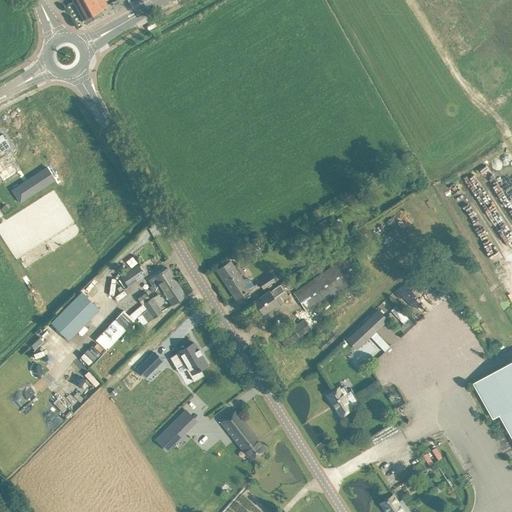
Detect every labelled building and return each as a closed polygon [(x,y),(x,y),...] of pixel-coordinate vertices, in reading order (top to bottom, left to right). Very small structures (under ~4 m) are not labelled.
[(72,0),(73,0),(83,20),(101,10),(101,9),(106,7),(106,6),(102,0),(72,0)] [(511,0),(428,0),(491,109),(511,96),(511,0)] [(0,153),(10,146),(2,134),(0,135),(0,153)] [(47,167),(12,190),(20,202),(55,180),(47,167)] [(295,291),(308,310),(360,274),(347,255),(295,291)] [(245,278),(243,280),(230,261),(217,270),(236,299),(249,290),(249,289),(254,285),(250,279),(245,278)] [(128,266),(119,273),(122,278),(119,280),(125,289),(145,275),(138,265),(131,269),(128,266)] [(157,294),(162,291),(176,282),(168,268),(149,280),(152,286),(150,287),(153,292),(155,291),(157,294)] [(258,282),(263,289),(277,280),(272,272),(258,282)] [(176,282),(162,291),(172,305),(186,296),(176,282)] [(284,290),(280,284),(255,302),(263,314),(278,303),(274,298),(284,290)] [(50,322),(68,340),(99,308),(81,291),(50,322)] [(141,304),(144,303),(150,299),(146,292),(137,298),(141,304)] [(141,314),(146,322),(161,313),(152,298),(150,299),(144,303),(148,310),(141,314)] [(140,306),(128,316),(123,311),(96,340),(106,350),(133,321),(138,316),(141,314),(148,310),(144,303),(141,304),(140,305),(140,306)] [(388,310),(405,328),(411,322),(394,304),(388,310)] [(346,339),(356,350),(389,320),(378,309),(346,339)] [(279,336),(286,346),(310,329),(303,319),(279,336)] [(448,338),(442,341),(453,365),(459,363),(448,338)] [(177,350),(168,355),(173,363),(182,358),(193,375),(192,375),(193,376),(191,377),(192,378),(201,372),(198,366),(205,362),(191,340),(176,349),(177,350)] [(153,352),(136,368),(144,376),(161,360),(153,352)] [(82,353),(78,356),(85,364),(89,360),(82,353)] [(511,361),(474,383),(494,418),(500,415),(511,435),(511,361)] [(76,408),(100,385),(85,370),(61,392),(76,408)] [(353,408),(357,406),(361,403),(351,388),(348,390),(343,393),(339,387),(326,395),(340,417),(353,409),(353,408)] [(186,410),(156,440),(166,450),(196,420),(186,410)] [(222,421),(252,460),(265,450),(235,411),(222,421)] [(156,511),(170,511),(224,443),(208,430),(149,506),(156,511)] [(435,447),(420,454),(426,466),(441,458),(435,447)] [(209,477),(194,494),(202,500),(234,462),(224,454),(208,473),(206,475),(209,477)] [(159,475),(166,481),(182,462),(175,456),(159,475)] [(398,502),(393,495),(380,503),(386,511),(404,511),(403,510),(407,508),(402,500),(398,502)]
